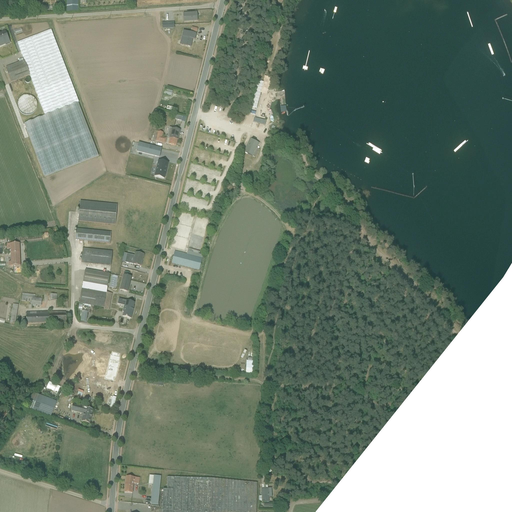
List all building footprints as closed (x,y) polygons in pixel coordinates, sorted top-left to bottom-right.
[(78,11),(77,0),(66,0),(67,11),(78,11)] [(183,24),(196,23),(196,12),(183,13),(183,24)] [(192,49),(196,35),(182,31),(178,46),(192,49)] [(45,177),(98,159),(56,32),(21,43),(46,118),(27,124),(45,177)] [(0,36),(0,49),(12,45),(7,33),(0,36)] [(12,84),(30,77),(23,61),(5,68),(12,84)] [(263,82),(258,81),(250,108),(256,109),(263,82)] [(166,138),(177,141),(179,130),(168,128),(166,138)] [(175,147),(177,141),(166,138),(161,137),(162,133),(154,131),(152,141),(175,147)] [(256,148),(259,143),(250,138),(243,153),(255,159),(260,150),(256,148)] [(163,150),(146,145),(143,153),(161,158),(163,150)] [(156,177),(166,180),(171,164),(160,161),(156,177)] [(116,203),(79,200),(78,220),(115,223),(116,203)] [(111,230),(76,228),(75,240),(109,243),(111,230)] [(7,266),(19,266),(19,244),(7,244),(7,266)] [(112,249),(82,247),(81,262),(111,264),(112,249)] [(204,255),(188,250),(187,253),(175,250),(171,263),(199,271),(204,255)] [(121,263),(141,268),(144,256),(124,251),(121,263)] [(107,292),(111,274),(84,268),(83,273),(77,272),(76,276),(78,277),(75,288),(82,290),(79,302),(110,310),(114,294),(107,292)] [(118,291),(127,293),(131,277),(122,275),(118,291)] [(40,306),(42,299),(34,297),(35,294),(22,293),(21,299),(30,300),(30,304),(40,306)] [(118,316),(130,318),(134,300),(122,297),(118,316)] [(18,305),(12,304),(10,322),(15,323),(18,305)] [(47,325),(64,325),(64,312),(47,313),(47,325)] [(103,376),(115,379),(119,364),(108,361),(103,376)] [(28,404),(51,414),(55,404),(32,394),(28,404)] [(82,422),(93,424),(96,410),(74,405),(72,413),(83,415),(82,422)] [(265,475),(262,475),(262,485),(260,485),(260,489),(258,489),(258,494),(261,494),(261,495),(258,496),(259,502),(262,502),(262,503),(269,502),(269,497),(271,497),(271,489),(267,489),(267,485),(265,485),(265,475)] [(124,476),(123,492),(132,493),(133,484),(139,484),(140,478),(124,476)] [(160,507),(163,478),(151,477),(150,486),(155,486),(153,506),(160,507)] [(255,511),(256,506),(256,483),(212,479),(167,477),(167,489),(163,489),(162,511),(255,511)]
